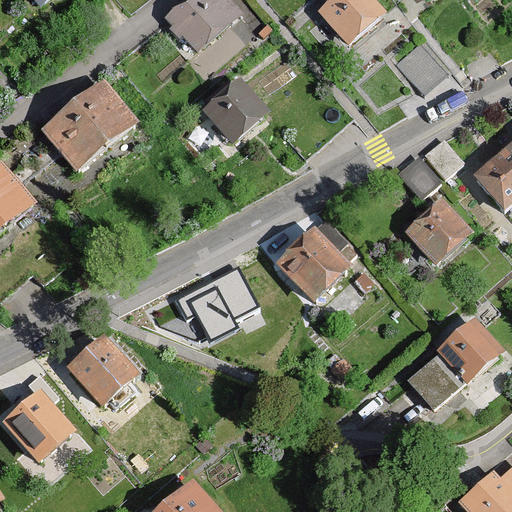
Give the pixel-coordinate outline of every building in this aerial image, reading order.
[(68,0),(31,0),(49,18),(68,0)] [(193,0),(165,23),(196,59),(230,30),(243,20),(226,0),(193,0)] [(376,0),(346,0),(323,21),(357,58),(396,22),(376,0)] [(427,100),(453,77),(423,44),(398,67),(427,100)] [(270,119),(240,84),(203,116),(232,151),(270,119)] [(138,132),(103,88),(41,136),(58,157),(76,180),(138,132)] [(336,101),(289,140),(307,162),(354,122),(336,101)] [(444,144),(423,162),(443,186),(464,168),(444,144)] [(491,167),(474,183),(506,220),(511,214),(511,149),(504,156),(491,167)] [(443,186),(423,162),(420,159),(397,178),(420,205),(443,186)] [(2,168),(0,169),(0,240),(36,211),(19,189),(2,168)] [(474,240),(443,205),(430,216),(419,225),(406,237),(437,272),(474,240)] [(324,224),(313,235),(336,259),(347,249),(324,224)] [(336,259),(313,235),(275,271),(314,311),(352,275),(336,259)] [(48,248),(0,285),(0,303),(1,305),(35,278),(42,287),(64,269),(48,248)] [(263,309),(241,267),(174,301),(188,327),(198,322),(211,348),(237,334),(232,325),(263,309)] [(505,360),(475,324),(436,357),(439,360),(464,389),(467,393),(505,360)] [(103,415),(141,382),(102,336),(64,369),(103,415)] [(439,360),(410,386),(435,415),(464,389),(439,360)] [(343,362),(331,372),(343,385),(355,375),(343,362)] [(52,411),(40,397),(21,414),(3,429),(39,470),(76,438),(52,411)] [(511,511),(511,473),(500,484),(492,476),(476,491),(457,509),(460,511),(511,511)] [(216,511),(192,486),(163,511),(216,511)]
